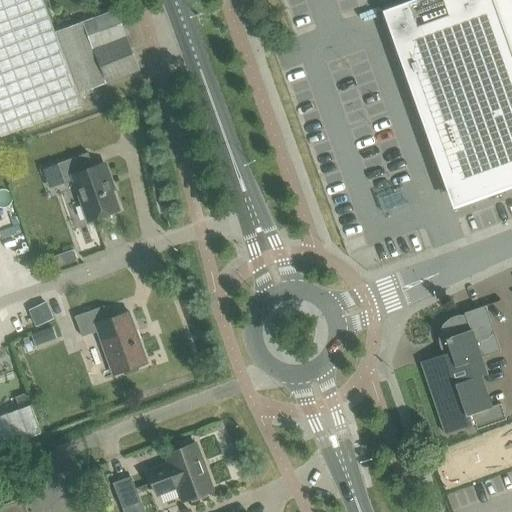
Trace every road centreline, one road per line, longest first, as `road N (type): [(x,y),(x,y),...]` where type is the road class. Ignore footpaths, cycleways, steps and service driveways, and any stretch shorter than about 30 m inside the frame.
road 1 (secondary): [(252,214),(172,0)]
road 2 (unclassified): [(392,294),(511,241)]
